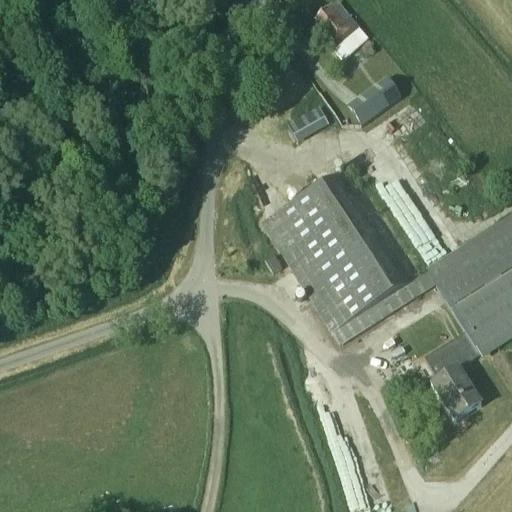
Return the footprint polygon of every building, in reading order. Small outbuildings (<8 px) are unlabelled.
[(359,31),(341,8),(336,11),(334,8),(316,22),(332,41),(326,46),(332,54),(359,31)] [(349,108),(346,110),(355,122),(361,131),(378,119),(401,102),(386,81),(377,87),(374,90),(359,100),(349,108)] [(293,140),(324,122),(318,111),(287,128),(293,140)] [(261,230),(343,349),(435,286),(467,335),(426,363),(440,384),(431,391),(455,427),(481,409),(458,375),(481,359),(484,363),(511,345),(511,218),(426,273),(428,275),(420,281),(346,172),(261,230)] [(280,275),(272,263),(265,268),(273,280),(280,275)]
